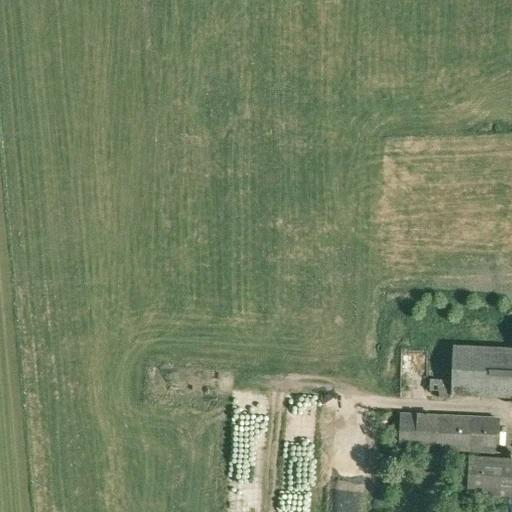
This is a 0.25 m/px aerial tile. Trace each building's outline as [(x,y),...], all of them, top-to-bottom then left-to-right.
[(452,395),(511,397),(511,347),(455,345),(455,335),(441,334),(441,339),(433,339),(433,344),(432,350),(452,352),(450,381),(431,380),(430,391),(438,391),(453,391),(452,395)] [(177,409),(177,442),(194,442),(195,409),(177,409)] [(399,447),(497,452),(499,418),(401,413),(399,447)] [(468,494),(511,495),(511,459),(469,458),(468,494)] [(216,509),(216,464),(191,464),(190,509),(216,509)]
